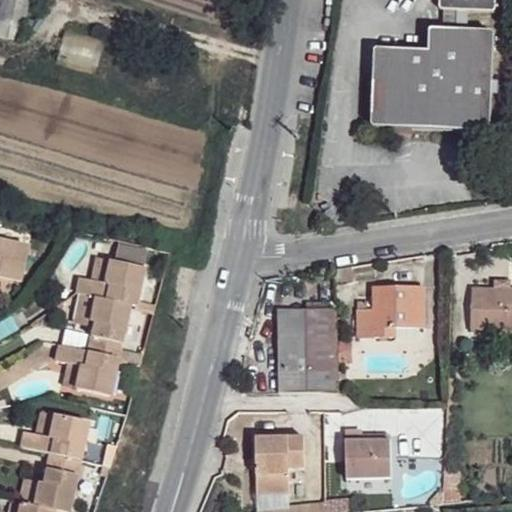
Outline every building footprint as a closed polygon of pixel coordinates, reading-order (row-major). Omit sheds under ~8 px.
[(496,0),(443,0),(442,13),(457,14),(456,34),(471,34),(474,16),(496,16),(496,0)] [(60,32),(56,65),(97,71),(101,38),(60,32)] [(427,55),(383,54),(381,54),(378,56),(377,59),(375,122),(375,128),(376,130),(378,132),(380,134),(480,137),(489,137),(493,134),(494,131),(494,128),(498,46),(496,41),(496,39),(494,37),(491,36),(471,34),(456,34),(439,33),(436,33),(433,34),(433,37),(431,51),(429,54),(427,55)] [(0,74),(0,106),(85,129),(92,100),(0,74)] [(156,151),(193,157),(197,130),(160,124),(156,151)] [(32,249),(0,240),(0,289),(2,280),(25,285),(32,249)] [(149,271),(112,263),(106,286),(83,280),(80,295),(97,299),(92,323),(96,325),(90,352),(123,360),(134,309),(141,310),(149,271)] [(427,288),(376,290),(376,312),(359,311),(360,339),(397,339),(397,331),(425,331),(427,288)] [(511,290),(474,289),(473,334),(509,335),(510,323),(511,322),(511,290)] [(332,302),(309,302),(309,310),(332,310),(332,302)] [(341,311),(309,310),(309,312),(310,338),(309,372),(341,374),(341,311)] [(309,312),(282,313),(283,338),(310,338),(309,312)] [(310,338),(283,338),(281,372),(309,372),(310,338)] [(90,352),(62,347),(58,362),(81,368),(77,391),(114,400),(123,360),(90,352)] [(73,511),(93,425),(55,416),(50,439),(27,434),(24,450),(51,456),(45,484),(40,483),(34,508),(51,511),(73,511)] [(366,435),(348,437),(348,483),(395,484),(395,446),(366,447),(366,438),(366,435)] [(395,437),(366,438),(366,447),(395,446),(395,437)] [(307,440),(259,440),(260,495),(291,496),(291,472),(307,472),(307,440)] [(435,507),(435,511),(441,510),(447,509),(447,499),(443,499),(435,507)]
